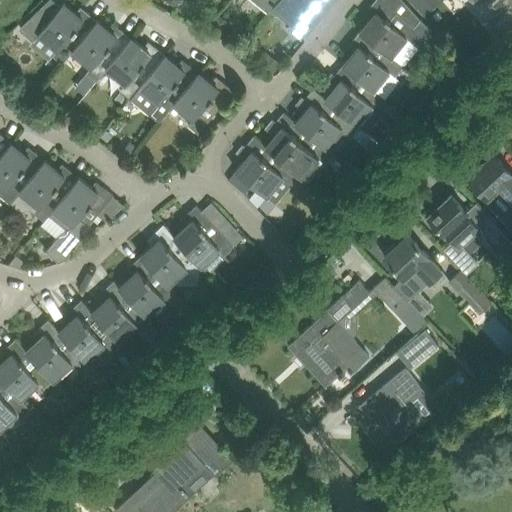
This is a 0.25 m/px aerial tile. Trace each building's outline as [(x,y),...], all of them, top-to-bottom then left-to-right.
[(57,0),(47,0),(22,25),(36,37),(39,34),(58,49),(53,55),(63,64),(73,52),(72,51),(98,19),(89,11),(84,17),(64,1),(62,4),(57,0)] [(175,9),(182,0),(166,0),(165,2),(175,9)] [(185,14),(193,4),(188,0),(184,0),(178,8),(185,14)] [(254,0),(269,12),(275,6),(277,8),(278,7),(276,5),(280,0),(279,0),(254,0)] [(288,28),(302,39),(312,26),(309,23),(328,0),(279,0),(280,0),(276,5),(278,7),(277,8),(293,21),(288,28)] [(404,0),(384,0),(384,1),(383,0),(374,0),(369,7),(375,12),(360,30),(392,56),(407,38),(408,37),(419,46),(432,30),(404,0)] [(411,0),(425,14),(440,0),(411,0)] [(511,0),(474,0),(477,1),(481,1),(484,0),(493,0),(499,7),(501,9),(488,20),(501,35),(511,25),(511,0)] [(106,69),(132,37),(122,29),(117,35),(98,19),(72,51),(73,52),(91,67),(87,73),(97,81),(107,69),(106,69)] [(404,66),(392,56),(360,30),(351,40),(358,46),(342,65),(374,90),(389,71),(396,76),(404,66)] [(140,86),(166,54),(156,46),(151,52),(132,37),(106,69),(107,69),(125,84),(120,90),(131,99),(141,87),(140,86)] [(174,103),(200,71),(190,64),(185,70),(166,54),(140,86),(141,87),(131,99),(159,122),(165,116),(175,104),(174,103)] [(374,90),(342,65),(328,81),(335,87),(326,98),(325,99),(357,124),(372,105),(378,110),(387,100),(374,90)] [(218,87),(200,71),(174,103),(175,104),(193,118),(188,125),(198,133),(234,90),(223,81),(218,87)] [(325,99),(326,98),(314,88),(299,106),(305,111),(296,122),(296,123),(327,148),(342,129),(348,134),(357,124),(325,99)] [(319,158),(327,148),(296,123),(296,122),(284,112),(269,130),(275,135),(266,145),(266,146),(297,171),(310,182),(325,163),(319,158)] [(0,156),(12,142),(2,134),(0,136),(0,156)] [(266,146),(266,145),(254,135),(246,146),(240,154),(246,159),(236,170),(253,184),(268,196),(283,177),(289,181),(297,171),(266,146)] [(21,191),(46,159),(36,151),(31,157),(12,142),(0,156),(0,193),(1,195),(11,203),(21,191)] [(511,171),(495,153),(469,176),(487,196),(484,199),(503,220),(511,212),(511,171)] [(55,208),(80,177),(70,169),(65,175),(46,159),(21,191),(11,203),(20,210),(30,208),(35,212),(45,221),(51,215),(56,209),(55,208)] [(236,170),(229,180),(245,193),(253,184),(236,170)] [(99,193),(80,177),(55,208),(56,209),(51,215),(66,227),(47,251),(59,262),(68,257),(73,254),(95,228),(91,224),(115,195),(104,186),(99,193)] [(439,226),(459,248),(477,231),(511,269),(511,240),(477,202),(468,210),(451,193),(439,205),(436,202),(427,210),(430,213),(428,214),(429,215),(426,218),(436,229),(439,226)] [(192,219),(175,235),(174,236),(202,266),(220,249),(225,255),(235,246),(197,204),(187,214),(192,219)] [(174,236),(175,235),(164,224),(154,233),(159,239),(142,254),(170,284),(172,282),(172,283),(194,284),(199,278),(200,268),(199,268),(202,266),(174,236)] [(395,284),(405,294),(409,300),(430,280),(435,286),(447,274),(409,232),(385,255),(404,276),(395,284)] [(170,284),(142,254),(132,264),(138,270),(120,286),(147,316),(165,300),(170,306),(181,296),(170,284)] [(492,303),(477,287),(461,272),(451,281),(482,312),(492,303)] [(373,286),(374,286),(392,306),(405,294),(395,284),(386,274),(373,286)] [(338,374),(340,375),(344,371),(343,369),(350,363),(354,367),(368,354),(337,320),(370,290),(360,278),(287,344),(325,386),(338,374)] [(120,286),(115,280),(104,289),(110,295),(93,311),(92,311),(120,341),(138,325),(143,331),(153,322),(147,316),(120,286)] [(92,311),(93,311),(82,299),(72,308),(77,314),(60,330),(59,330),(87,361),(105,344),(110,350),(120,341),(92,311)] [(59,330),(60,330),(49,318),(39,327),(45,333),(27,349),(27,350),(54,380),(72,364),(77,369),(87,361),(59,330)] [(427,328),(398,352),(409,367),(439,343),(427,328)] [(27,350),(27,349),(16,338),(6,347),(12,353),(0,363),(0,375),(22,399),(40,383),(45,389),(54,380),(27,350)] [(360,404),(372,418),(375,422),(367,428),(382,446),(412,421),(398,404),(420,385),(405,367),(360,404)] [(22,399),(0,375),(0,430),(18,414),(23,419),(33,410),(22,399)] [(116,510),(117,511),(160,511),(210,467),(217,474),(234,459),(201,422),(179,443),(182,447),(162,465),(164,467),(116,510)] [(0,430),(0,449),(1,451),(11,441),(0,430)]
